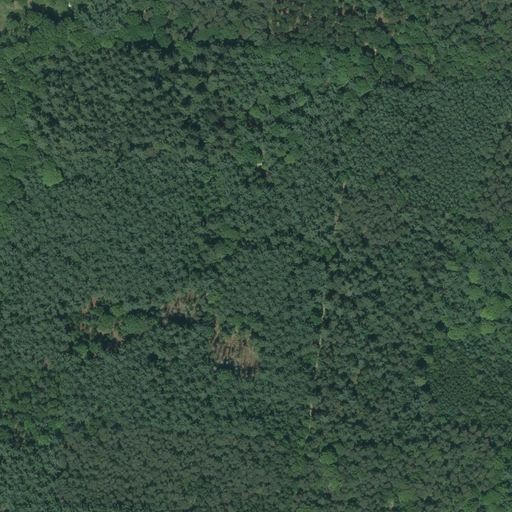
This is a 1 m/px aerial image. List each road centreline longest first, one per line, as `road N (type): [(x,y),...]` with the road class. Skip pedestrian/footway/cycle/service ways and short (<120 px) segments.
road 1 (track): [(291,511),(308,440),(0,408)]
road 2 (track): [(359,58),(344,187)]
